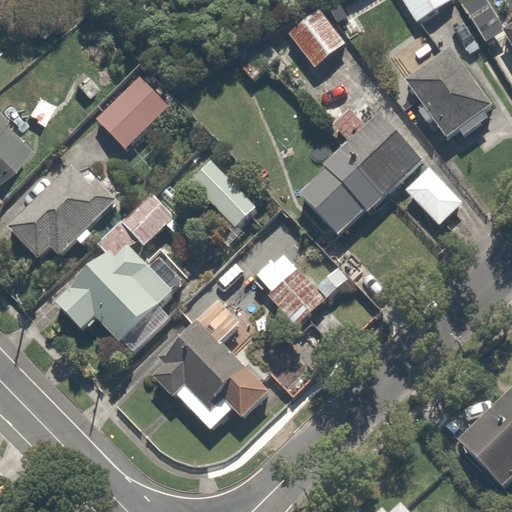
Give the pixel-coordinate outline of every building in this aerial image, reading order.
[(453,0),(399,0),(414,24),(453,0)] [(379,91),(323,14),(291,38),(316,71),(288,92),(319,135),(379,91)] [(455,55),(406,88),(446,147),(495,114),(455,55)] [(170,113),(140,81),(93,126),(124,158),(170,113)] [(420,176),(361,110),(338,131),(355,149),(301,198),(344,245),(420,176)] [(0,120),(0,173),(27,147),(0,120)] [(260,215),(219,166),(194,188),(235,236),(260,215)] [(122,205),(87,167),(9,239),(35,267),(51,252),(61,262),(122,205)] [(441,175),(414,199),(441,228),(468,204),(441,175)] [(182,226),(154,197),(96,252),(108,265),(57,314),(83,341),(99,326),(132,361),(169,325),(157,312),(192,278),(160,246),(182,226)] [(287,253),(256,280),(296,326),(327,300),(287,253)] [(277,351),(231,298),(161,359),(169,368),(154,381),(209,443),(242,414),(252,426),(277,404),(261,386),(272,376),(290,397),(316,375),(287,342),(277,351)] [(511,486),(511,397),(462,451),(506,492),(511,486)]
